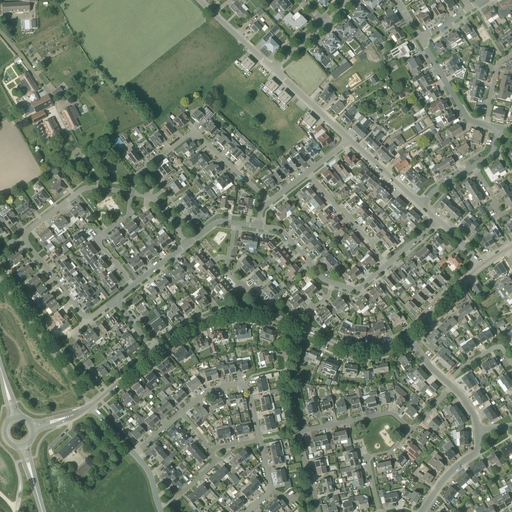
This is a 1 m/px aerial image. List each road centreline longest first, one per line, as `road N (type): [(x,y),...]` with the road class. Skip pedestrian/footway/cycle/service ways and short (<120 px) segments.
road 1 (residential): [(153,352),(207,319),(250,311),(356,350),(407,335)]
road 2 (residential): [(318,511),(303,431),(390,413),(410,430)]
road 3 (residential): [(267,202),(190,137),(131,175),(126,192)]
road 4 (residential): [(259,441),(249,393),(240,386),(209,392),(182,413)]
road 5 (residential): [(383,266),(307,171)]
